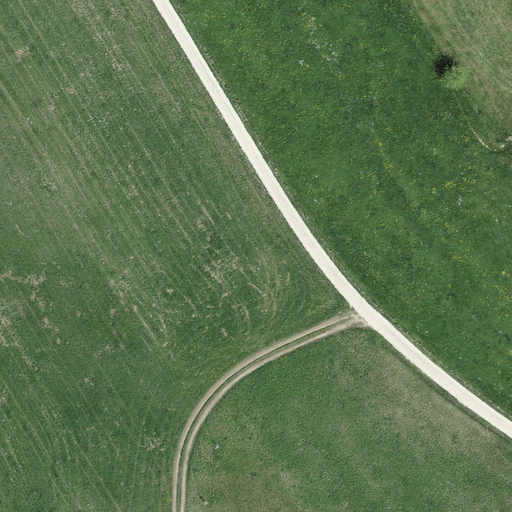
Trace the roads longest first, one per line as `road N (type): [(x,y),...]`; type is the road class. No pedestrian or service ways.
road 1 (track): [(161,0),(271,185),(345,289),(446,386),(511,431)]
road 2 (track): [(178,511),(184,446),(210,398),(248,363),(365,312)]
